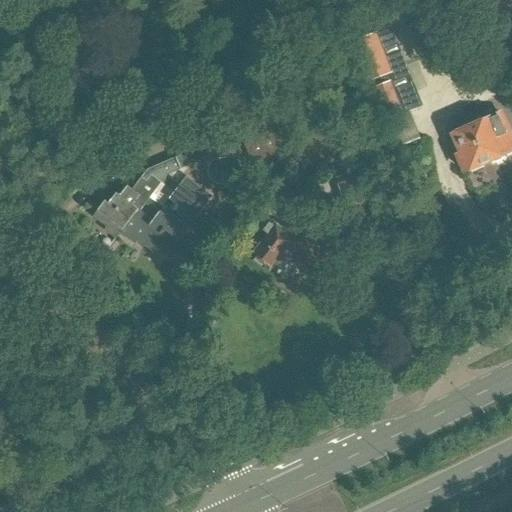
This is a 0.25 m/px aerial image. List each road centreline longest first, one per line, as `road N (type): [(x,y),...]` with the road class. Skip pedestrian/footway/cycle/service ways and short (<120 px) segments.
road 1 (unclassified): [(243,506),(212,439),(0,253)]
road 2 (primary): [(511,373),(243,506)]
road 3 (primary): [(386,511),(511,450)]
